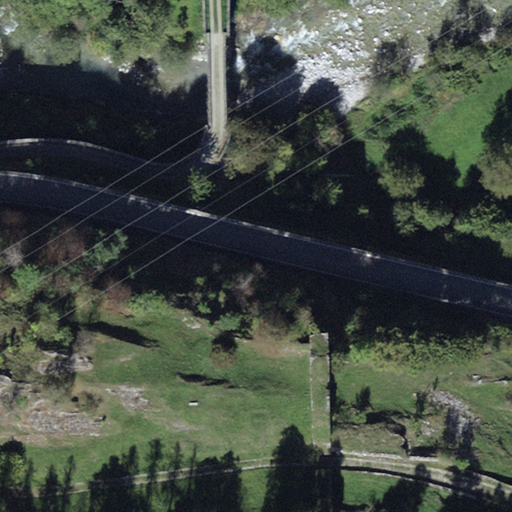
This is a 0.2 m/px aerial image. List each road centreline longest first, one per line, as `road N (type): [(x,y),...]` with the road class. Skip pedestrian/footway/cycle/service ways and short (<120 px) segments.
road 1 (tertiary): [(511,301),(107,205),(0,192)]
road 2 (track): [(0,493),(322,461),(435,474),(511,495)]
road 3 (track): [(0,149),(82,153),(169,173),(192,166),(217,127),(216,0)]
